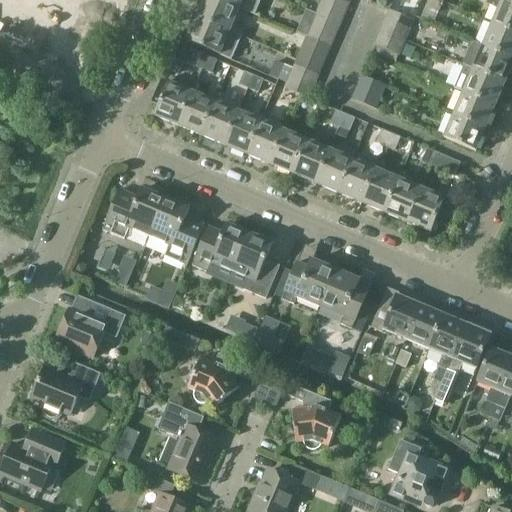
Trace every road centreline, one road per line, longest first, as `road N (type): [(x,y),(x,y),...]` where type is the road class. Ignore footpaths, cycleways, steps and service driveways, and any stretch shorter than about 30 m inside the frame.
road 1 (residential): [(461,285),(112,133)]
road 2 (residential): [(29,324),(112,133)]
road 3 (residential): [(112,133),(169,0)]
road 4 (residential): [(461,285),(511,162)]
